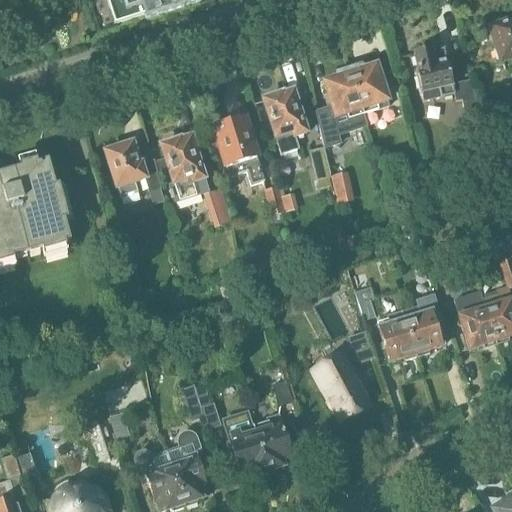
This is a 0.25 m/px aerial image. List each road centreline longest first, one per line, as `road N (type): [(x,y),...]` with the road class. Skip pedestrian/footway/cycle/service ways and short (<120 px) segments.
road 1 (residential): [(0,96),(301,0)]
road 2 (residential): [(336,511),(511,415)]
